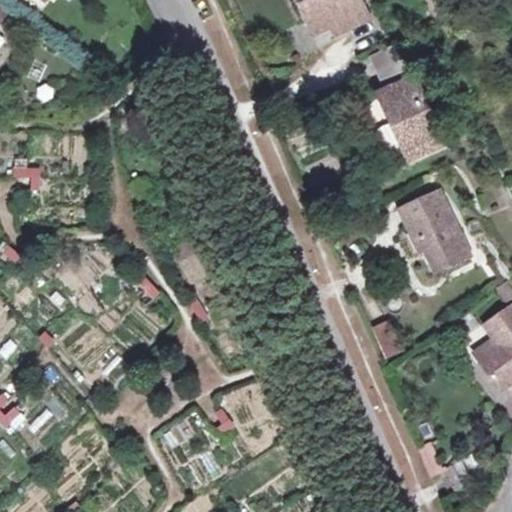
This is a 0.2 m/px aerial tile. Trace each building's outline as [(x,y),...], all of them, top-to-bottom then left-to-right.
[(346,29),(365,20),(356,0),(300,0),(316,32),(340,20),(346,29)] [(392,81),(413,71),(400,44),(379,54),(392,81)] [(416,80),(382,95),(411,159),(444,144),(416,80)] [(0,157),(6,158),(8,133),(0,132),(0,157)] [(15,167),(16,178),(31,177),(31,188),(41,188),(41,168),(15,167)] [(131,182),(142,206),(151,202),(140,178),(131,182)] [(414,222),(426,250),(436,272),(471,255),(440,191),(401,210),(408,225),(414,222)] [(414,222),(408,225),(421,252),(426,250),(414,222)] [(12,247),(6,255),(24,271),(30,263),(12,247)] [(144,274),(138,280),(154,297),(160,291),(144,274)] [(194,295),(187,300),(201,322),(208,317),(194,295)] [(499,346),(481,360),(503,388),(511,381),(511,307),(485,326),(494,338),(499,346)] [(399,354),(388,323),(372,329),(382,360),(399,354)] [(47,333),(41,339),(49,347),(55,341),(47,333)] [(499,346),(494,338),(477,352),(481,360),(499,346)] [(2,395),(0,396),(0,422),(4,427),(20,413),(14,407),(5,415),(0,409),(0,408),(8,401),(2,395)] [(222,409),(216,413),(223,424),(220,426),(224,433),(234,426),(222,409)] [(443,470),(432,442),(417,449),(429,476),(443,470)] [(210,480),(221,475),(211,452),(200,457),(210,480)] [(472,452),(446,468),(459,490),(485,476),(472,452)] [(84,511),(76,501),(62,511),(84,511)]
